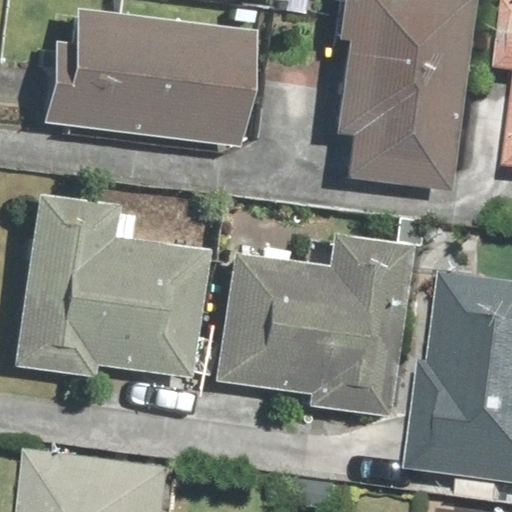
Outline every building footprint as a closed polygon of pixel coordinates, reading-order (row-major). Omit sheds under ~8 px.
[(435,190),(459,0),(330,0),(309,174),(435,190)] [(511,0),(498,0),(489,70),(511,73),(498,167),(511,168),(511,0)] [(35,3),(25,124),(226,140),(235,19),(35,3)] [(77,362),(178,369),(187,245),(95,238),(98,196),(8,190),(0,298),(0,367),(76,373),(77,362)] [(196,382),(291,389),(289,414),(372,420),(376,359),(385,236),(309,231),(307,260),(205,253),(196,382)] [(455,475),(453,496),(497,501),(500,480),(511,480),(511,281),(435,274),(426,360),(414,359),(403,470),(455,475)] [(160,511),(167,466),(26,445),(16,511),(160,511)]
